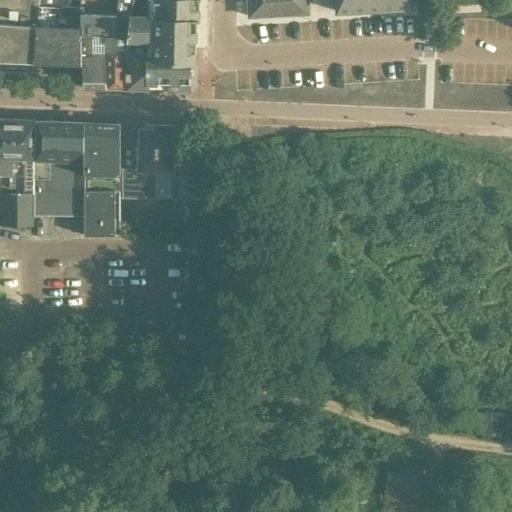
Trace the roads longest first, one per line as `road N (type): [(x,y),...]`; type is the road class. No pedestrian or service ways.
road 1 (residential): [(233,108),(245,121),(275,124),(511,119)]
road 2 (residential): [(511,25),(229,36)]
